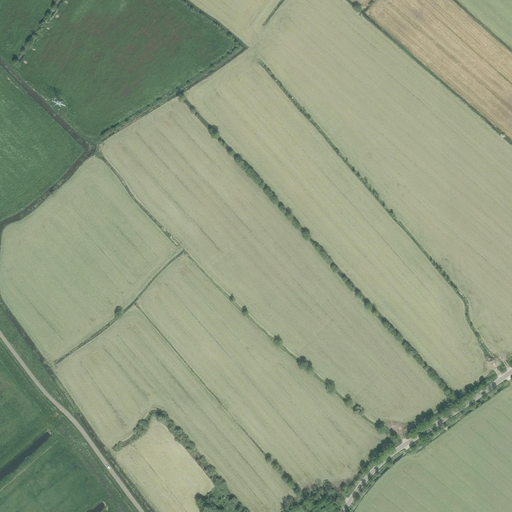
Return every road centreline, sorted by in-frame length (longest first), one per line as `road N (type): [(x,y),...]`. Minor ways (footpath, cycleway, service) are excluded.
road 1 (unclassified): [(144,511),(0,336)]
road 2 (tertiary): [(342,511),(382,461),(511,371)]
